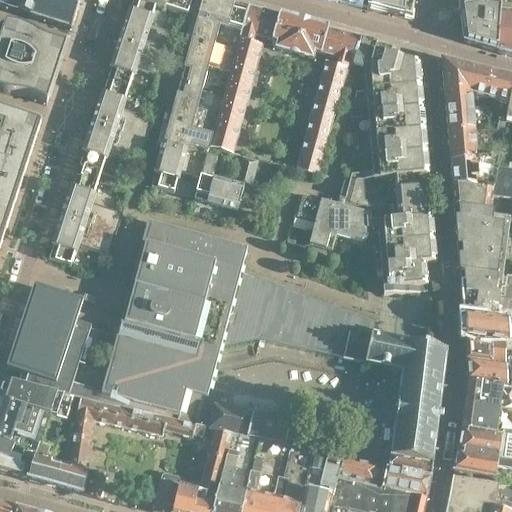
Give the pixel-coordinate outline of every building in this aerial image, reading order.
[(0,0),(0,7),(2,9),(3,10),(4,9),(15,13),(15,14),(16,14),(17,13),(29,17),(28,18),(30,19),(30,18),(42,22),(42,23),(43,23),(43,22),(55,26),(55,27),(56,27),(57,27),(69,31),(70,32),(80,0),(0,0)] [(133,0),(133,2),(130,13),(120,41),(162,55),(168,33),(150,28),(153,20),(151,19),(155,9),(163,12),(163,10),(187,17),(192,0),(133,0)] [(211,0),(202,0),(196,22),(191,40),(214,46),(219,28),(227,30),(227,28),(241,31),(247,10),(211,0)] [(412,0),(322,0),(361,9),(361,8),(366,9),(365,12),(410,23),(412,0)] [(457,0),(462,44),(495,53),(498,13),(489,12),(488,0),(457,0)] [(511,0),(488,0),(489,12),(498,13),(511,14),(511,0)] [(212,136),(208,151),(233,157),(263,47),(253,44),(255,37),(271,42),(270,43),(272,48),(274,50),(274,52),(312,63),(315,55),(320,56),(320,55),(338,60),(336,66),(324,63),(295,173),(318,179),(350,67),(353,68),(352,69),(353,69),(361,40),(327,31),(327,29),(308,24),(307,25),(306,25),(306,26),(298,23),(298,21),(278,16),(278,17),(249,9),(248,10),(247,10),(241,31),(239,40),(238,40),(235,51),(229,74),(218,115),(212,136)] [(495,53),(511,57),(511,14),(498,13),(495,53)] [(45,106),(65,46),(54,44),(42,41),(34,36),(21,30),(12,27),(7,26),(3,27),(0,28),(0,93),(0,94),(8,96),(14,97),(30,100),(45,106)] [(214,46),(191,40),(179,85),(202,91),(208,69),(229,74),(235,51),(214,46)] [(364,71),(373,175),(373,180),(393,179),(417,177),(428,176),(419,65),(373,53),(376,44),(363,40),(361,40),(353,69),(359,70),(364,71)] [(120,41),(106,83),(128,91),(132,78),(134,79),(136,70),(151,75),(155,77),(162,55),(120,41)] [(511,77),(440,60),(443,87),(471,97),(508,106),(511,85),(511,77)] [(106,83),(92,125),(146,142),(153,121),(123,111),(126,103),(124,103),(128,91),(106,83)] [(196,111),(202,91),(179,85),(169,125),(211,136),(217,115),(196,111)] [(471,97),(443,87),(447,134),(462,133),(462,131),(474,131),(471,97)] [(0,246),(40,123),(0,109),(0,246)] [(92,125),(83,154),(78,170),(77,172),(99,179),(100,176),(105,161),(107,162),(109,154),(139,164),(146,142),(92,125)] [(211,136),(169,125),(163,146),(186,153),(205,157),(211,136)] [(462,133),(447,134),(449,164),(477,161),(474,131),(462,131),(462,133)] [(155,176),(151,190),(173,195),(174,191),(177,182),(178,183),(181,174),(199,178),(200,179),(212,181),(216,161),(205,158),(186,154),(186,153),(163,146),(155,176)] [(241,158),(235,181),(235,184),(251,188),(258,163),(241,158)] [(499,159),(477,161),(449,164),(451,187),(491,193),(492,193),(498,169),(499,168),(497,167),(499,159)] [(511,172),(498,169),(492,193),(491,193),(488,213),(493,213),(492,219),(509,222),(507,237),(504,259),(501,279),(499,299),(496,321),(511,325),(511,172)] [(75,176),(61,219),(115,236),(122,215),(92,205),(95,197),(94,197),(99,179),(77,172),(75,176)] [(419,189),(417,177),(393,179),(395,201),(365,202),(363,182),(373,180),(373,175),(362,176),(351,176),(342,209),(299,197),(293,220),(314,226),(309,247),(331,251),(336,236),(361,243),(368,238),(368,234),(378,233),(383,297),(426,293),(426,286),(427,286),(425,264),(436,263),(432,218),(422,219),(419,189)] [(237,212),(243,191),(233,188),(233,186),(212,181),(200,179),(193,201),(237,212)] [(491,193),(451,187),(453,208),(488,213),(491,193)] [(488,213),(453,208),(455,228),(502,237),(507,237),(509,222),(492,219),(493,213),(488,213)] [(61,219),(48,261),(70,268),(74,256),(76,256),(78,248),(107,258),(115,236),(61,219)] [(343,360),(349,331),(372,336),(375,323),(240,272),(246,251),(146,224),(101,394),(98,403),(142,413),(167,419),(168,413),(179,416),(185,393),(206,398),(208,392),(220,349),(258,342),(343,360)] [(502,237),(455,228),(457,252),(499,258),(504,259),(507,237),(502,237)] [(499,258),(457,252),(459,273),(496,279),(501,279),(504,259),(499,258)] [(496,279),(459,273),(461,294),(461,295),(499,299),(501,279),(496,279)] [(82,304),(33,288),(6,371),(22,376),(19,386),(72,399),(79,400),(98,403),(101,394),(72,383),(90,329),(76,324),(82,304)] [(499,299),(461,295),(463,317),(496,321),(499,299)] [(396,333),(418,338),(423,316),(401,311),(396,333)] [(511,325),(496,321),(463,317),(465,340),(504,345),(511,345),(511,325)] [(372,336),(349,331),(343,360),(401,373),(389,464),(389,469),(430,478),(431,471),(432,465),(445,353),(434,351),(372,336)] [(504,345),(465,340),(466,363),(504,367),(504,345)] [(504,367),(466,363),(468,385),(502,389),(502,390),(507,391),(504,367)] [(0,386),(0,402),(51,417),(66,421),(72,399),(19,386),(1,383),(0,386)] [(468,385),(464,408),(499,413),(502,390),(502,389),(468,385)] [(511,391),(508,390),(507,391),(502,390),(499,413),(495,439),(511,442),(511,391)] [(79,400),(75,423),(94,426),(98,424),(112,427),(116,408),(98,403),(79,400)] [(51,417),(0,402),(0,442),(24,451),(24,452),(35,456),(50,460),(53,451),(41,447),(51,417)] [(252,414),(212,406),(208,430),(214,431),(233,435),(247,439),(252,414)] [(116,408),(112,427),(137,432),(142,413),(116,408)] [(464,408),(461,432),(495,439),(499,413),(464,408)] [(142,413),(137,432),(163,436),(164,431),(167,419),(142,413)] [(290,422),(252,414),(247,439),(257,441),(284,447),(288,435),(290,422)] [(167,419),(164,431),(192,439),(193,435),(203,437),(205,429),(205,428),(167,419)] [(75,423),(71,445),(91,449),(94,426),(75,423)] [(214,431),(209,453),(227,458),(233,435),(214,431)] [(511,442),(495,439),(461,432),(457,454),(511,463),(511,442)] [(322,444),(288,435),(284,447),(320,456),(322,444)] [(257,441),(246,493),(241,511),(269,511),(272,500),(283,448),(257,441)] [(0,442),(0,458),(18,465),(24,452),(24,451),(0,442)] [(91,449),(71,445),(67,468),(86,473),(86,471),(87,472),(91,449)] [(272,500),(269,511),(298,511),(302,496),(303,491),(311,454),(284,448),(284,447),(283,448),(272,500)] [(0,458),(0,473),(28,481),(35,456),(24,452),(18,465),(0,458)] [(209,453),(204,472),(222,477),(227,458),(209,453)] [(298,511),(329,511),(330,511),(338,479),(339,477),(342,460),(320,456),(311,454),(303,491),(302,496),(298,511)] [(511,463),(457,454),(453,473),(494,480),(496,470),(511,472),(511,463)] [(35,456),(28,481),(53,488),(58,470),(50,467),(51,461),(50,460),(35,456)] [(216,497),(212,511),(241,511),(246,493),(230,490),(237,460),(227,458),(216,497)] [(425,501),(430,478),(342,460),(339,477),(382,487),(381,490),(425,501)] [(58,470),(53,488),(81,496),(86,473),(67,468),(66,472),(58,470)] [(86,473),(81,496),(102,501),(102,500),(101,500),(105,485),(99,483),(101,477),(87,474),(87,472),(86,471),(86,473)] [(179,479),(178,478),(179,481),(179,487),(198,492),(198,493),(216,497),(222,477),(204,472),(201,485),(179,479)] [(160,482),(157,497),(175,502),(179,487),(179,481),(178,478),(164,475),(163,477),(162,481),(160,482)] [(333,511),(422,511),(425,501),(381,490),(338,479),(330,511),(333,511)] [(448,500),(445,511),(487,511),(488,508),(494,509),(511,511),(511,488),(497,487),(498,487),(460,481),(452,480),(448,500)] [(179,487),(175,502),(172,511),(212,511),(216,497),(198,493),(198,492),(179,487)] [(153,511),(152,511),(172,511),(175,502),(157,497),(153,511)]
